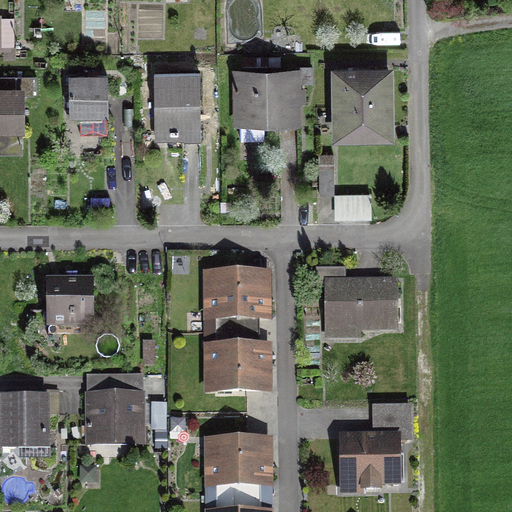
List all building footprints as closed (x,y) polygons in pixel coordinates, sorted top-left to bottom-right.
[(390,72),(335,72),(335,132),(389,133),(390,72)] [(295,73),(236,75),(238,138),(264,137),(263,122),(296,120),(295,73)] [(197,75),(155,75),(157,140),(198,139),(197,75)] [(2,92),(0,91),(0,149),(20,150),(21,94),(33,94),(33,78),(2,77),(2,92)] [(107,78),(68,77),(67,115),(79,115),(78,133),(106,134),(107,78)] [(335,158),(318,157),(317,190),(334,191),(335,158)] [(370,198),(335,197),(335,221),(369,222),(370,198)] [(348,269),(317,269),(317,284),(328,284),(328,328),(393,329),(394,283),(348,283),(348,269)] [(269,276),(210,276),(209,322),(222,322),(222,331),(252,331),(251,318),(268,318),(269,276)] [(48,283),(48,324),(90,324),(90,283),(48,283)] [(252,331),(222,331),(222,348),(207,348),(207,391),(269,390),(269,348),(252,349),(252,331)] [(87,382),(87,397),(87,437),(142,437),(141,381),(87,382)] [(47,399),(3,398),(3,433),(0,432),(0,449),(46,451),(47,399)] [(379,438),(342,438),(343,484),(399,483),(398,439),(408,438),(407,410),(378,410),(379,438)] [(268,443),(209,442),(208,488),(221,488),(221,498),(251,498),(251,484),(267,484),(268,443)] [(250,511),(251,498),(221,498),(221,511),(250,511)]
